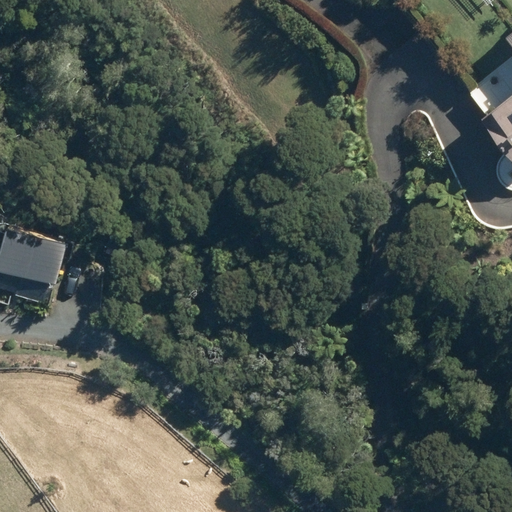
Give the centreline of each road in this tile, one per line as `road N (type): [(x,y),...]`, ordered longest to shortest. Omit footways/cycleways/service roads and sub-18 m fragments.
road 1 (unknown): [(409,511),(396,440),(386,72)]
road 2 (unknown): [(338,511),(157,356),(90,321),(0,313)]
